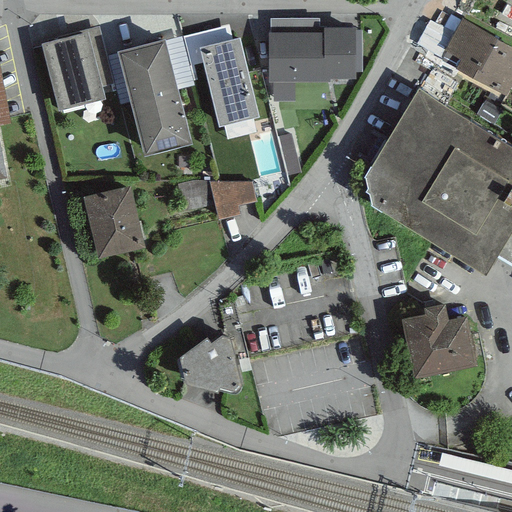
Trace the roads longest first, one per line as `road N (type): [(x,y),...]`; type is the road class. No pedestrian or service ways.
road 1 (unclassified): [(324,169),(361,255),(395,410),(388,452),(371,464),(333,464),(99,374)]
road 2 (residential): [(415,8),(16,8)]
road 3 (residential): [(16,8),(99,374)]
road 4 (residential): [(99,374),(226,279),(324,169)]
road 5 (unclassified): [(324,169),(415,8)]
